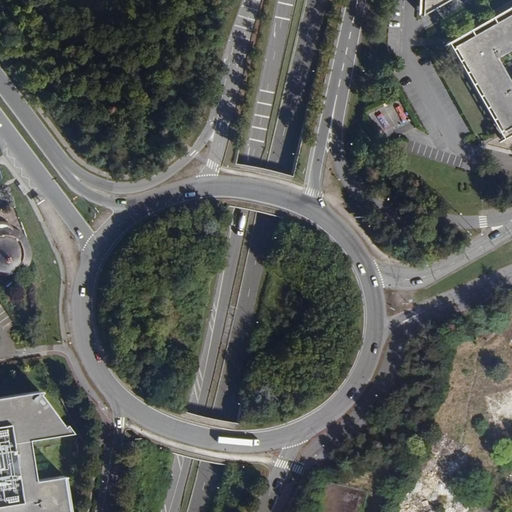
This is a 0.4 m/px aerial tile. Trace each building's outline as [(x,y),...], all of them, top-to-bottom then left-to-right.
[(417,0),(417,14),(444,0),(417,0)] [(511,14),(455,47),(503,134),(511,128),(511,14)] [(395,119),(402,115),(396,104),(389,108),(395,119)] [(0,223),(0,271),(7,272),(11,271),(17,268),(20,263),(17,262),(19,255),(19,250),(18,248),(27,244),(25,239),(21,235),(18,232),(9,229),(9,227),(5,225),(0,225),(0,223)] [(511,338),(507,348),(511,350),(511,388),(484,394),(493,433),(511,428),(511,338)] [(0,511),(69,511),(65,476),(34,481),(27,440),(71,433),(65,424),(62,426),(38,394),(41,392),(40,391),(0,397),(0,511)]
